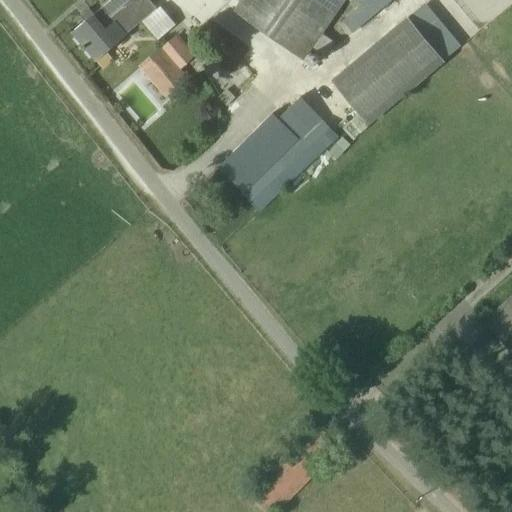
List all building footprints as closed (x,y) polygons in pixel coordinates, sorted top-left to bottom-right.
[(86,22),(73,33),(95,59),(137,25),(157,8),(149,0),(110,0),(94,14),(91,11),(83,18),(86,22)] [(343,0),(242,0),(235,10),(302,58),(343,0)] [(356,29),(392,0),(363,0),(364,2),(346,17),(356,29)] [(366,122),(463,48),(427,2),(331,76),(362,115),(361,116),(366,122)] [(177,34),(171,39),(187,61),(193,56),(177,34)] [(189,77),(161,46),(138,66),(166,98),(189,77)] [(282,121),(271,110),(253,128),(262,137),(282,121)] [(511,294),(482,322),(511,354),(511,294)] [(267,511),(275,511),(342,445),(319,422),(248,493),(267,511)]
